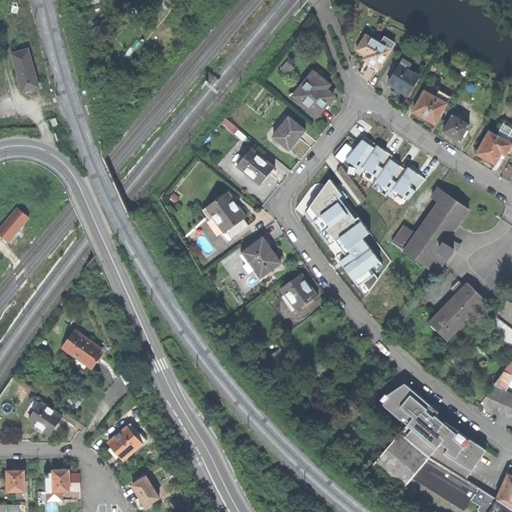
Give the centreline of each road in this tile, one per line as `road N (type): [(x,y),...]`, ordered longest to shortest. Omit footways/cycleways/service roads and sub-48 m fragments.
road 1 (residential): [(511,444),(381,340),(283,210),(291,187),(366,101),(511,193)]
road 2 (residential): [(239,511),(168,385),(72,173),(42,149),(0,148)]
road 3 (residential): [(0,450),(76,451),(96,469),(102,493)]
